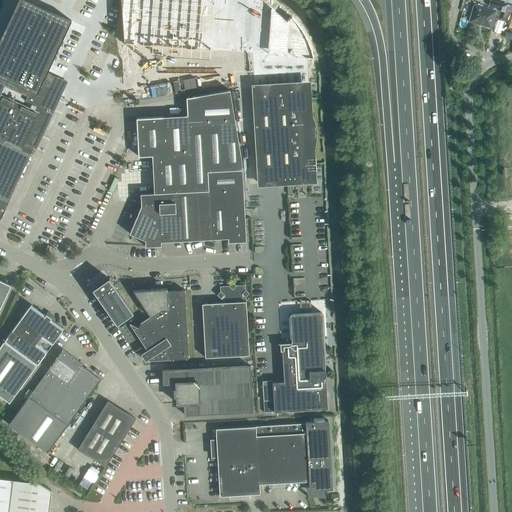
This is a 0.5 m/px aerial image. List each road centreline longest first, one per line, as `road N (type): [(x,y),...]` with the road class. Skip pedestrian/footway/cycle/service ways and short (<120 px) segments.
road 1 (motorway): [(455,511),(424,0)]
road 2 (unclassified): [(494,511),(469,91),(479,72),(498,62)]
road 3 (motorway): [(404,162),(426,511)]
road 4 (unclassified): [(171,511),(166,427),(62,281)]
road 5 (unclassified): [(62,281),(96,254),(141,265),(271,261)]
road 6 (unknown): [(178,0),(249,10),(279,31),(284,61),(240,75)]
road 7 (motorway): [(364,0),(404,162)]
road 8 (motorway): [(394,0),(404,162)]
